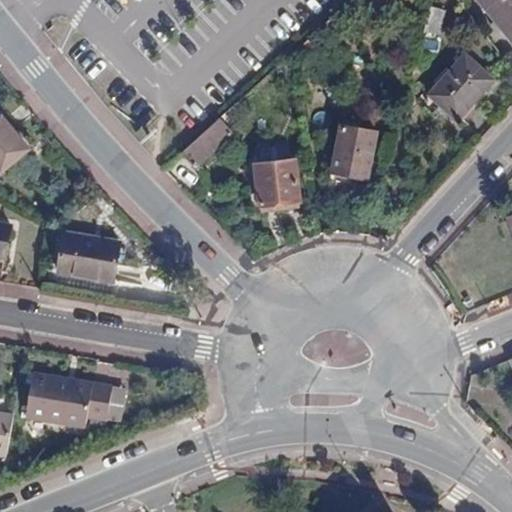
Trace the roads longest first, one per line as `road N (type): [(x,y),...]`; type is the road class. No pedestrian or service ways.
road 1 (residential): [(259,305),(122,171),(0,25)]
road 2 (residential): [(0,312),(253,355)]
road 3 (residential): [(511,142),(388,284)]
road 4 (residential): [(388,284),(337,270),(312,274),(259,305)]
